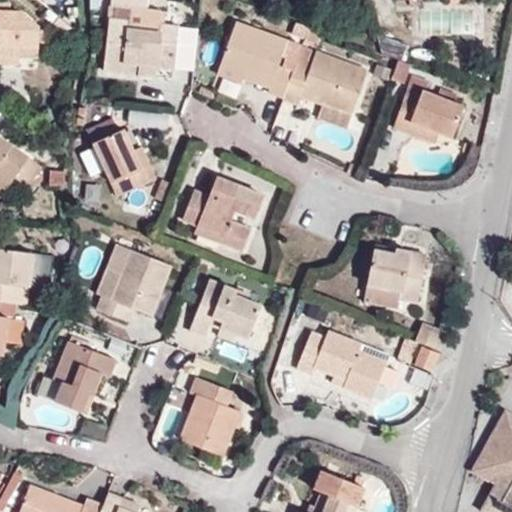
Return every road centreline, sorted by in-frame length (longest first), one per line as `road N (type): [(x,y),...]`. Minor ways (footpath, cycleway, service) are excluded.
road 1 (residential): [(496,231),(359,198),(199,119)]
road 2 (residential): [(496,231),(426,511)]
